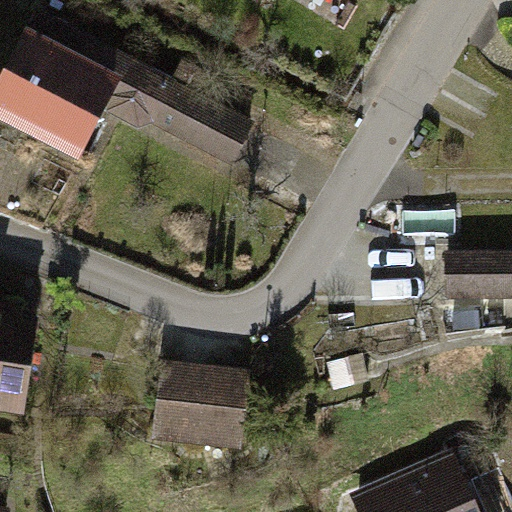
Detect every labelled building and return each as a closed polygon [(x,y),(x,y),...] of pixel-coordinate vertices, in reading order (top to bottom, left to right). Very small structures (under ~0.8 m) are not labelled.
[(88,0),(71,0),(20,91),(120,148),(152,93),(222,132),(246,89),(88,0)] [(511,231),(475,233),(476,277),(511,275),(511,231)] [(0,405),(20,408),(33,327),(21,325),(23,311),(0,307),(0,405)] [(250,372),(170,363),(162,431),(242,440),(250,372)] [(482,511),(458,458),(357,502),(361,511),(482,511)]
